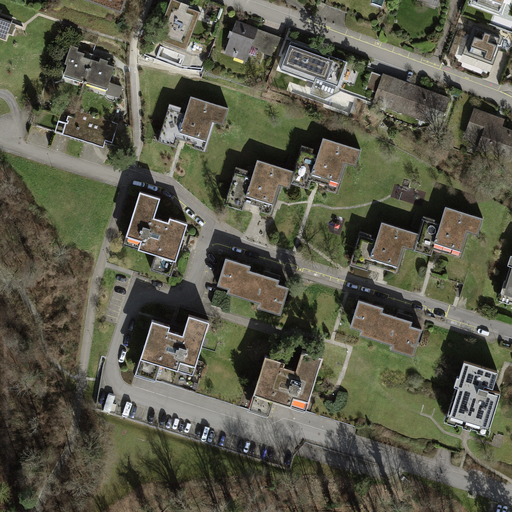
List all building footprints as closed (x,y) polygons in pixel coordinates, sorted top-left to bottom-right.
[(126,0),(86,0),(86,2),(122,15),(126,0)] [(510,0),(473,0),(472,4),(502,14),(507,1),(509,2),(510,0)] [(195,51),(208,16),(174,3),(161,38),(195,51)] [(0,40),(5,42),(12,23),(0,18),(0,40)] [(267,33),(234,22),(224,53),(256,64),(267,33)] [(500,38),(477,29),(468,52),(491,61),(500,38)] [(296,45),(287,72),(338,89),(347,62),(296,45)] [(83,86),(94,54),(72,47),(61,79),(83,86)] [(102,92),(112,61),(94,54),(83,86),(102,92)] [(454,98),(382,73),(372,100),(445,125),(454,98)] [(215,121),(224,124),(229,108),(192,97),(188,110),(170,104),(159,142),(177,147),(179,139),(182,140),(196,144),(195,148),(206,151),(215,121)] [(66,124),(59,121),(55,132),(103,147),(106,140),(112,142),(118,124),(77,111),(74,118),(69,117),(66,124)] [(511,127),(477,116),(470,138),(511,151),(511,127)] [(296,171),(292,184),(293,184),(310,189),(313,181),(317,182),(329,186),(328,190),(339,194),(349,164),(358,167),(363,150),(325,138),(319,156),(313,154),(314,150),(303,146),(296,171)] [(292,184),(296,171),(259,160),(253,178),(236,173),(226,205),(244,211),(246,202),(251,203),(263,207),(262,212),(272,215),(281,185),(291,188),(293,184),(292,184)] [(170,222),(155,218),(161,198),(141,192),(124,245),(156,256),(151,270),(172,277),(184,239),(189,224),(171,218),(170,222)] [(421,233),(415,252),(432,257),(434,249),(462,258),(470,231),(479,234),(484,218),(446,207),(441,223),(426,219),(421,233)] [(415,252),(421,233),(382,222),(377,237),(360,232),(351,265),(367,270),(370,261),(376,263),(399,270),(405,249),(415,252)] [(252,267),(227,259),(219,286),(230,289),(228,294),(261,304),(259,308),(283,315),(291,288),(280,285),(281,280),(267,276),(251,271),(252,267)] [(511,259),(500,296),(511,300),(511,259)] [(386,305),(361,298),(352,325),(363,328),(362,333),(393,342),(392,346),(414,353),(422,327),(411,323),(413,318),(384,310),(386,305)] [(154,319),(143,356),(196,373),(212,320),(192,313),(185,334),(170,330),(172,324),(154,319)] [(263,354),(252,392),(306,408),(321,354),(301,348),(296,367),(292,366),(284,364),(285,360),(263,354)] [(490,432),(489,431),(500,395),(483,390),(484,387),(493,390),(497,374),(464,364),(459,380),(457,379),(454,388),(455,389),(446,418),(445,418),(443,424),(455,427),(456,425),(462,427),(462,429),(466,431),(470,432),(471,430),(478,432),(477,434),(488,437),(490,432)]
